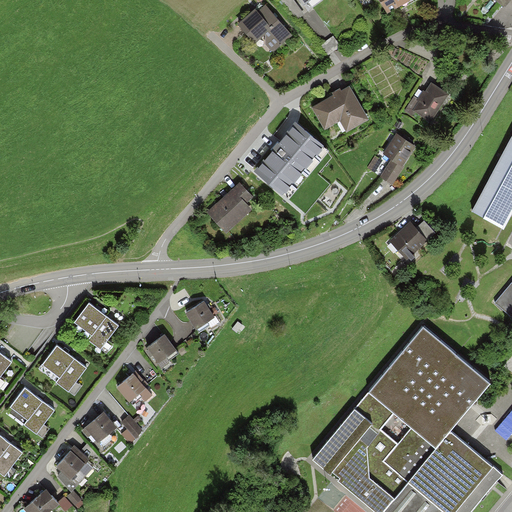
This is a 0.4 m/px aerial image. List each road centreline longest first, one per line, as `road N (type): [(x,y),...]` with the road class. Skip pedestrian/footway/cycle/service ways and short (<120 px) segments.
road 1 (tertiary): [(511,62),(428,178),(343,236),(229,267),(68,276)]
road 2 (residential): [(4,511),(167,297)]
road 3 (track): [(280,102),(164,0)]
